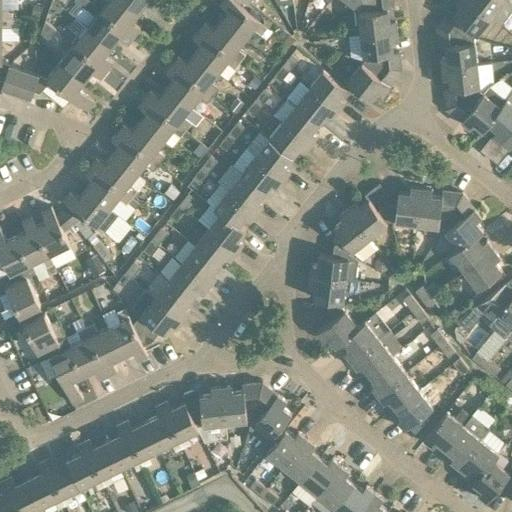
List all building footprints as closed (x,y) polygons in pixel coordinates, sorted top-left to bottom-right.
[(1,0),(0,0),(0,17),(12,18),(12,8),(2,8),(1,0)] [(95,17),(88,26),(112,46),(119,37),(127,44),(134,36),(93,3),(89,0),(83,0),(80,4),(87,10),(95,17)] [(132,21),(139,12),(123,0),(108,0),(107,2),(104,0),(94,0),(93,3),(134,36),(140,28),(132,21)] [(123,0),(139,12),(146,3),(154,10),(161,1),(159,0),(123,0)] [(228,10),(221,19),(245,38),(253,29),(261,35),(267,27),(233,0),(221,0),(219,3),(228,10)] [(371,0),(358,7),(358,8),(359,12),(361,34),(397,30),(396,19),(389,20),(388,9),(395,8),(395,7),(394,7),(393,0),(371,0)] [(477,34),(491,16),(469,0),(457,0),(456,3),(461,6),(454,16),(449,12),(437,27),(474,37),(476,34),(477,34)] [(469,0),(491,16),(501,24),(511,9),(511,4),(509,0),(469,0)] [(39,16),(43,7),(35,3),(31,13),(39,16)] [(66,36),(107,69),(113,61),(105,55),(112,46),(88,26),(75,16),(67,26),(71,29),(66,36)] [(12,18),(0,17),(0,39),(1,39),(1,27),(12,27),(12,18)] [(245,38),(221,19),(214,28),(205,21),(199,29),(240,62),(246,54),(238,47),(245,38)] [(45,20),(41,32),(42,33),(48,38),(55,29),(46,21),(45,20)] [(66,35),(71,29),(66,25),(61,31),(66,35)] [(474,37),(437,27),(439,46),(445,45),(446,56),(440,57),(442,68),(477,64),(475,41),(474,41),(474,38),(474,37)] [(240,62),(199,29),(192,37),(201,44),(194,52),(218,72),(226,62),(234,69),(240,62)] [(285,51),(295,39),(283,29),(280,33),(287,39),(280,47),(285,51)] [(397,30),(361,34),(364,56),(364,59),(364,60),(402,71),(399,52),(393,53),(392,41),(398,41),(397,30)] [(100,77),(107,69),(66,36),(60,44),(68,51),(61,60),(85,79),(92,71),(100,77)] [(218,72),(194,52),(187,61),(178,55),(172,63),(213,96),(219,88),(211,81),(218,72)] [(282,66),(289,71),(298,60),(291,54),(282,66)] [(47,78),(50,81),(88,111),(95,102),(78,88),(85,79),(61,60),(47,78)] [(402,71),(364,60),(362,63),(347,81),(371,100),(378,91),(383,94),(402,71)] [(40,94),(50,81),(47,78),(38,75),(9,64),(9,65),(1,62),(0,61),(0,80),(3,81),(2,86),(31,96),(33,92),(40,94)] [(213,96),(172,63),(166,71),(174,77),(167,86),(191,106),(199,96),(207,103),(213,96)] [(446,109),(480,90),(479,86),(480,86),(477,64),(442,68),(443,79),(449,78),(450,89),(444,90),(446,109)] [(289,71),(282,66),(273,77),(280,82),(289,71)] [(323,70),(309,87),(338,110),(344,101),(339,97),(347,88),(323,70)] [(254,89),(261,81),(254,76),(248,83),(254,89)] [(191,106),(167,86),(159,96),(151,89),(145,97),(186,130),(192,122),(183,115),(191,106)] [(338,110),(309,87),(296,104),(319,123),(326,114),(331,118),(338,110)] [(255,99),(262,105),(271,93),(264,88),(255,99)] [(483,130),(489,123),(502,107),(500,106),(483,92),(480,90),(446,109),(470,128),(474,123),(483,130)] [(501,141),(511,127),(511,92),(507,99),(506,99),(500,106),(502,107),(489,123),(497,129),(493,134),(501,141)] [(186,130),(145,97),(138,105),(147,112),(139,120),(164,140),(171,130),(180,137),(186,130)] [(236,112),(243,103),(237,97),(229,107),(236,112)] [(262,105),(255,99),(246,110),(253,116),(262,105)] [(283,121),(310,144),(317,135),(312,131),(319,123),(296,104),(283,121)] [(164,140),(139,120),(132,129),(124,123),(118,131),(159,164),(165,156),(156,149),(164,140)] [(269,138),(292,157),(299,148),(304,152),(310,144),(283,121),(269,138)] [(228,133),(235,139),(244,127),(237,122),(228,133)] [(511,127),(501,141),(510,148),(511,144),(511,127)] [(159,164),(118,131),(111,139),(120,145),(113,154),(137,174),(144,164),(153,171),(159,164)] [(235,139),(228,133),(219,144),(226,150),(235,139)] [(255,155),(283,178),(290,169),(285,165),(292,157),(269,138),(255,155)] [(207,148),(201,143),(195,150),(202,155),(207,148)] [(137,174),(113,154),(106,163),(97,156),(91,164),(132,197),(138,190),(129,183),(137,174)] [(242,172),(265,190),(272,182),(277,186),(283,178),(255,155),(242,172)] [(201,167),(208,173),(217,161),(210,156),(201,167)] [(132,197),(91,164),(84,172),(93,179),(86,188),(110,207),(118,198),(126,205),(128,203),(132,197)] [(208,173),(201,167),(192,178),(199,184),(208,173)] [(228,189),(256,211),(263,203),(258,199),(265,190),(242,172),(228,189)] [(391,220),(386,204),(381,183),(365,195),(369,199),(360,207),(356,202),(347,209),(369,237),(388,223),(387,223),(390,220),(391,220)] [(173,199),(179,191),(170,184),(164,192),(173,199)] [(417,224),(421,188),(411,187),(410,193),(398,191),(397,205),(386,204),(391,220),(395,221),(417,224)] [(118,214),(110,207),(86,188),(79,197),(70,190),(63,199),(71,205),(63,210),(73,223),(83,215),(104,231),(118,214)] [(443,226),(463,193),(442,190),(442,197),(431,195),(432,189),(421,188),(417,224),(439,226),(443,226)] [(250,220),(256,211),(228,189),(214,206),(221,212),(222,211),(239,223),(245,216),(250,220)] [(445,230),(458,247),(459,248),(476,236),(483,230),(476,221),(481,217),(474,208),(463,193),(443,226),(446,229),(445,230)] [(179,205),(186,210),(194,199),(188,194),(179,205)] [(132,197),(128,203),(135,208),(139,203),(132,197)] [(186,210),(179,205),(170,216),(177,222),(186,210)] [(73,223),(63,210),(56,216),(52,206),(42,211),(46,221),(37,225),(51,253),(70,244),(63,231),(73,223)] [(352,251),(369,237),(347,209),(339,215),(343,220),(334,227),(342,238),(334,245),(349,253),(352,250),(352,251)] [(208,229),(237,251),(244,242),(239,238),(246,229),(239,223),(222,211),(221,212),(208,229)] [(17,235),(31,263),(41,258),(46,268),(54,263),(50,254),(51,253),(37,225),(32,216),(22,221),(27,230),(17,235)] [(0,252),(10,273),(30,263),(31,263),(17,235),(7,240),(0,226),(0,252)] [(152,239),(159,244),(168,233),(161,228),(152,239)] [(195,245),(218,264),(225,256),(230,259),(237,251),(208,229),(195,245)] [(131,240),(138,245),(144,237),(137,231),(131,240)] [(98,240),(93,233),(87,238),(92,245),(98,240)] [(464,270),(493,248),(487,240),(482,244),(476,236),(459,248),(458,247),(451,252),(464,270)] [(159,244),(152,239),(143,250),(150,256),(159,244)] [(181,262),(209,285),(216,276),(211,273),(218,264),(195,245),(181,262)] [(349,253),(334,245),(333,255),(319,254),(317,265),(311,264),(310,275),(346,280),(348,257),(348,253),(349,253)] [(493,248),(464,270),(478,288),(502,270),(495,261),(500,257),(493,248)] [(125,273),(132,278),(141,267),(134,261),(125,273)] [(168,279),(191,298),(198,289),(203,293),(209,285),(181,262),(168,279)] [(35,273),(30,263),(10,273),(14,282),(6,286),(20,314),(41,304),(27,276),(35,273)] [(57,272),(53,264),(46,268),(49,275),(57,272)] [(327,300),(326,310),(342,306),(342,305),(343,302),(346,280),(310,275),(309,286),(315,287),(314,298),(327,300)] [(185,306),(191,298),(168,279),(154,296),(183,319),(189,310),(185,306)] [(511,330),(511,287),(506,282),(476,306),(492,320),(488,325),(505,338),(511,330)] [(416,291),(424,302),(431,297),(423,285),(416,291)] [(176,327),(183,319),(154,296),(146,290),(132,307),(141,314),(133,324),(143,345),(152,341),(161,330),(164,332),(171,323),(176,327)] [(404,320),(414,312),(420,307),(410,295),(404,300),(405,302),(396,310),(404,320)] [(431,297),(424,302),(433,313),(440,308),(431,297)] [(342,306),(326,310),(326,311),(332,319),(317,331),(324,340),(329,337),(336,346),(343,340),(359,327),(358,326),(345,309),(342,306)] [(110,327),(123,355),(133,350),(139,360),(148,355),(143,345),(133,324),(125,307),(115,312),(120,322),(110,327)] [(428,316),(420,307),(414,312),(422,321),(428,316)] [(359,327),(343,340),(349,348),(344,352),(351,360),(379,338),(390,330),(377,311),(358,326),(359,327)] [(50,356),(70,346),(66,336),(58,340),(45,313),(24,323),(38,351),(46,347),(50,356)] [(83,320),(86,326),(94,322),(91,316),(83,320)] [(461,342),(470,328),(460,318),(458,321),(457,326),(456,329),(457,337),(461,342)] [(123,355),(110,327),(98,332),(94,322),(86,326),(108,374),(117,370),(113,360),(123,355)] [(108,374),(86,326),(77,331),(81,341),(71,346),(84,374),(94,369),(99,379),(108,374)] [(440,345),(447,340),(438,328),(431,334),(440,345)] [(369,373),(392,355),(379,338),(351,360),(358,369),(363,365),(369,373)] [(456,351),(447,340),(440,345),(449,356),(456,351)] [(71,346),(70,346),(50,356),(73,403),(83,398),(74,379),(84,374),(71,346)] [(473,357),(484,366),(489,360),(478,351),(473,357)] [(377,394),(406,372),(392,355),(369,373),(376,382),(371,386),(377,394)] [(462,373),(469,368),(460,357),(453,362),(462,373)] [(489,360),(484,366),(495,375),(500,369),(489,360)] [(396,407),(419,389),(406,372),(377,394),(384,403),(389,399),(396,407)] [(491,391),(497,385),(486,376),(480,383),(491,391)] [(437,414),(446,402),(430,381),(419,389),(396,407),(402,416),(397,420),(405,429),(432,408),(437,414)] [(221,387),(225,422),(252,419),(262,382),(243,384),(244,390),(233,392),(232,385),(221,387)] [(262,382),(252,419),(249,427),(268,442),(291,413),(282,406),(286,401),(262,382)] [(511,399),(511,396),(497,385),(491,391),(508,405),(511,399)] [(197,425),(225,422),(221,387),(210,388),(211,394),(200,395),(201,409),(190,410),(197,425)] [(199,429),(197,425),(190,410),(185,401),(171,408),(167,400),(161,403),(182,448),(190,444),(186,435),(199,429)] [(182,448),(161,403),(155,406),(159,414),(146,421),(159,448),(171,442),(176,451),(182,448)] [(446,448),(464,425),(447,411),(424,439),(433,446),(437,441),(446,448)] [(459,467),(481,439),(490,428),(473,414),(464,425),(446,448),(454,455),(450,460),(459,467)] [(511,429),(511,424),(502,417),(492,429),(504,439),(511,429)] [(122,422),(144,466),(151,463),(147,454),(159,448),(146,421),(132,427),(128,419),(122,422)] [(107,439),(120,467),(132,461),(137,470),(144,466),(122,422),(116,425),(120,433),(107,439)] [(228,422),(210,424),(212,438),(230,436),(228,422)] [(267,452),(284,466),(307,438),(298,431),(294,436),(285,429),(267,452)] [(241,443),(240,432),(230,433),(232,444),(241,443)] [(83,441),(105,485),(112,482),(108,473),(120,467),(107,439),(93,445),(89,438),(83,441)] [(307,438),(284,466),(301,479),(320,456),(311,450),(315,445),(307,438)] [(481,439),(459,467),(467,473),(471,468),(478,474),(492,459),(493,460),(499,453),(481,439)] [(68,458),(81,486),(94,480),(98,489),(105,485),(83,441),(77,444),(81,452),(68,458)] [(320,456),(301,479),(318,493),(340,465),(332,458),(328,463),(320,456)] [(44,460),(65,504),(73,501),(69,492),(81,486),(68,458),(54,465),(50,457),(44,460)] [(510,473),(493,460),(492,459),(478,474),(473,482),(482,489),(478,494),(487,501),(500,486),(508,492),(511,478),(511,475),(509,474),(510,473)] [(29,477),(43,505),(54,499),(59,508),(65,504),(44,460),(38,463),(42,471),(29,477)] [(200,481),(210,476),(205,465),(194,470),(200,481)] [(340,465),(318,493),(312,500),(326,511),(330,511),(335,506),(354,483),(345,476),(349,472),(340,465)] [(192,487),(200,483),(194,471),(186,475),(192,487)] [(6,478),(22,511),(30,511),(43,505),(29,477),(15,484),(11,476),(6,478)] [(0,491),(0,511),(22,511),(6,478),(0,480),(0,482),(3,490),(0,491)] [(262,494),(267,487),(256,479),(251,486),(262,494)] [(354,483),(335,506),(342,511),(358,511),(374,492),(366,485),(362,490),(354,483)] [(267,487),(262,494),(273,503),(278,496),(267,487)] [(374,492),(358,511),(385,511),(387,510),(379,504),(383,499),(374,492)] [(128,511),(136,511),(140,510),(136,502),(126,507),(128,511)]
